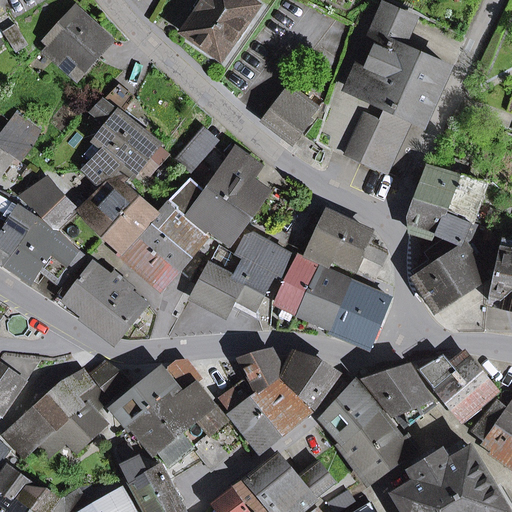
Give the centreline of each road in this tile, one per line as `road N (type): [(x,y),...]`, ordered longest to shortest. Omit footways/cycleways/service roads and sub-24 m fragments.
road 1 (residential): [(390,226),(235,124),(106,0)]
road 2 (tertiary): [(87,337),(127,354),(265,341),(365,358)]
road 3 (residential): [(494,0),(390,226)]
road 4 (residential): [(365,358),(317,417),(197,511)]
road 5 (residential): [(412,348),(390,226)]
